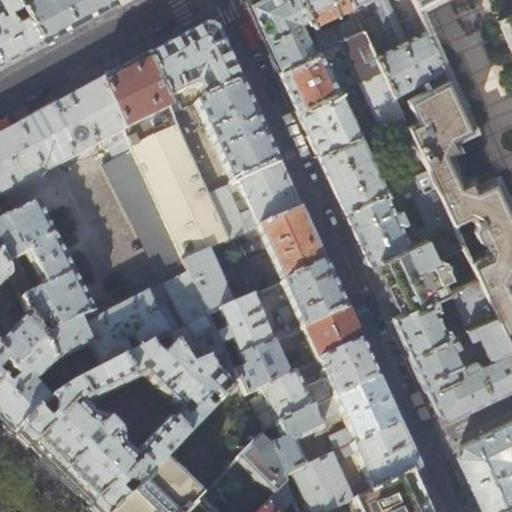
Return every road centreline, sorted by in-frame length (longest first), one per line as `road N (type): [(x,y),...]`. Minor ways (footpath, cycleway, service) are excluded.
road 1 (residential): [(455,511),(221,0)]
road 2 (residential): [(0,100),(182,0)]
